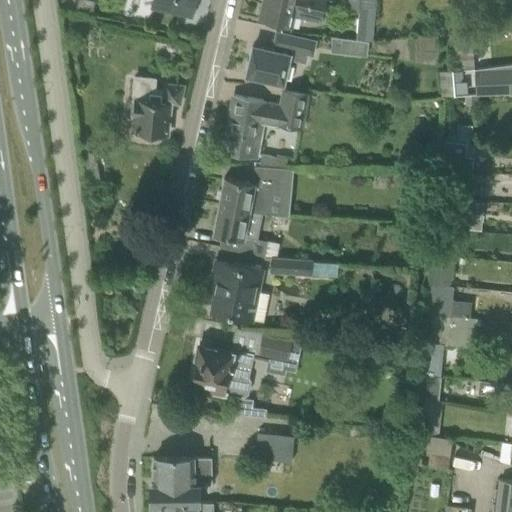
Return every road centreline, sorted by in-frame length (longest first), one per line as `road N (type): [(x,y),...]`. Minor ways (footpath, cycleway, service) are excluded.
road 1 (residential): [(131,388),(89,362),(38,0)]
road 2 (residential): [(131,388),(224,0)]
road 3 (secondary): [(58,318),(15,0)]
road 4 (secondary): [(85,511),(58,318)]
road 5 (secondary): [(21,327),(50,511)]
road 6 (secondary): [(0,173),(21,327)]
road 7 (residential): [(121,511),(117,485),(131,388)]
